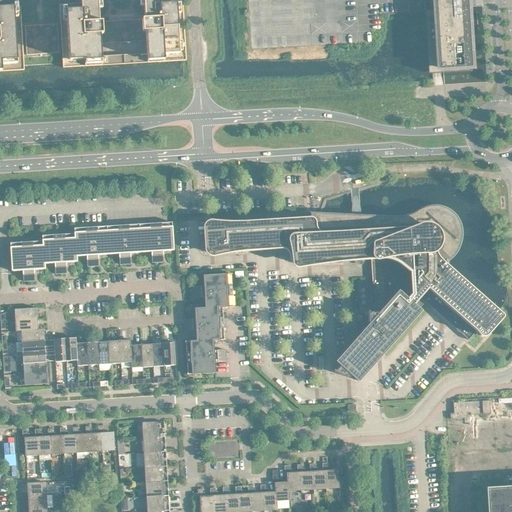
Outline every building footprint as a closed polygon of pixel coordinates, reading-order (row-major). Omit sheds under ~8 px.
[(86,59),(86,65),(103,64),(101,33),(104,33),(104,30),(109,30),(109,20),(101,21),(100,7),(103,7),(102,0),(82,0),(82,2),(80,2),(80,4),(82,4),(83,8),(67,9),(67,6),(63,6),(64,20),(68,19),(70,60),(86,59)] [(158,61),(165,60),(165,54),(181,53),(180,50),(184,49),(183,39),(180,39),(178,13),(182,13),(181,2),(162,3),(161,0),(141,0),(141,5),(145,5),(146,18),(138,18),(138,28),(144,28),(144,31),(147,31),(148,61),(158,61)] [(430,10),(429,10),(429,11),(433,72),(434,72),(444,71),(445,71),(473,69),(469,8),(469,7),(467,7),(466,1),(466,0),(439,0),(440,9),(430,10)] [(0,70),(3,70),(3,64),(19,63),(16,16),(19,16),(19,3),(15,3),(15,6),(0,6),(0,70)] [(28,54),(60,52),(58,23),(26,25),(28,54)] [(243,221),(231,220),(224,220),(213,219),(212,219),(211,219),(210,220),(209,220),(208,220),(207,221),(206,222),(205,224),(205,225),(204,226),(206,249),(206,250),(207,252),(208,253),(209,254),(211,255),(212,255),(213,255),(214,255),(224,253),(230,252),(237,251),(245,250),(282,248),(283,248),(284,248),(286,248),(287,249),(288,250),(289,251),(289,252),(290,252),(291,257),(293,263),(294,264),(295,265),(295,266),(296,266),(297,267),(298,267),(299,267),(320,264),(335,262),(342,261),(357,259),(357,260),(357,261),(358,261),(358,262),(359,262),(360,263),(361,263),(362,262),(363,262),(363,261),(364,261),(364,260),(364,259),(372,258),(373,279),(370,279),(372,308),(375,308),(375,312),(369,312),(369,311),(369,323),(370,324),(371,325),(343,356),(343,355),(338,361),(341,364),(336,370),(335,370),(348,376),(349,375),(348,375),(351,372),(359,380),(364,374),(363,373),(418,311),(419,312),(421,310),(419,309),(426,301),(469,339),(477,330),(480,334),(481,334),(482,335),(483,336),(484,336),(485,336),(486,335),(487,335),(488,334),(503,317),(504,317),(504,316),(504,315),(504,314),(502,312),(445,262),(448,261),(452,258),(455,256),(457,253),(460,249),(461,245),(462,243),(463,238),(463,233),(463,229),(463,226),(462,223),(461,220),(459,216),(456,212),(453,210),(449,208),(446,206),(442,205),(438,204),(436,204),(430,205),(426,206),(423,206),(418,209),(416,210),(413,212),(410,213),(407,214),(403,215),(400,215),(397,215),(361,214),(361,213),(361,212),(360,211),(359,210),(358,210),(357,210),(356,210),(355,211),(354,212),(354,213),(325,212),(310,211),(311,216),(272,219),(243,221)] [(173,221),(140,223),(142,251),(152,250),(153,261),(164,261),(164,250),(175,249),(173,221)] [(140,223),(108,225),(109,253),(120,252),(121,263),(132,263),(131,252),(142,251),(140,223)] [(75,227),(75,232),(76,232),(77,255),(78,255),(88,254),(88,265),(100,265),(99,254),(109,253),(108,225),(75,227)] [(43,234),(43,240),(44,240),(45,262),(46,262),(56,262),(56,273),(68,272),(67,261),(78,260),(78,255),(77,255),(76,232),(75,232),(43,234)] [(44,240),(43,240),(11,242),(13,270),(24,269),(24,280),(36,279),(35,268),(46,268),(46,262),(45,262),(44,240)] [(205,296),(206,306),(206,307),(223,306),(234,306),(232,272),(204,274),(205,285),(194,285),(195,297),(205,296)] [(196,329),(197,339),(197,340),(214,339),(225,339),(223,306),(206,307),(206,306),(195,307),(196,318),(185,318),(186,330),(196,329)] [(15,308),(16,319),(39,318),(38,307),(15,308)] [(17,330),(22,330),(39,329),(39,328),(39,318),(16,319),(17,330)] [(22,330),(23,340),(45,339),(45,328),(39,328),(39,329),(22,330)] [(56,361),(67,360),(66,337),(55,338),(56,361)] [(67,360),(78,359),(77,342),(77,337),(66,337),(67,360)] [(23,340),(23,351),(46,350),(45,339),(23,340)] [(111,363),(121,362),(120,339),(109,340),(111,363)] [(121,362),(132,361),(131,344),(131,339),(120,339),(121,362)] [(197,340),(197,339),(186,340),(188,373),(216,372),(216,361),(226,360),(226,349),(215,349),(214,339),(197,340)] [(100,363),(111,363),(109,340),(98,341),(100,363)] [(78,365),(89,364),(88,341),(77,342),(78,359),(78,365)] [(89,364),(100,363),(98,341),(88,341),(89,364)] [(175,341),(163,342),(165,365),(176,364),(175,341)] [(163,342),(153,343),(154,365),(165,365),(163,342)] [(132,361),(132,367),(143,366),(142,343),(131,344),(132,361)] [(153,343),(142,343),(143,366),(154,365),(153,343)] [(23,351),(24,362),(47,360),(46,350),(23,351)] [(24,362),(25,373),(47,371),(47,360),(24,362)] [(47,371),(25,373),(25,384),(48,382),(47,371)] [(490,399),(454,402),(454,407),(454,412),(451,412),(451,418),(467,417),(467,412),(471,411),(471,414),(491,413),(490,399)] [(143,422),(144,437),(166,435),(165,420),(143,422)] [(99,424),(99,432),(101,432),(102,450),(115,449),(114,431),(104,432),(104,424),(99,424)] [(86,425),(87,433),(89,433),(90,450),(102,450),(101,432),(99,432),(92,432),(91,425),(86,425)] [(61,427),(61,434),(64,434),(65,452),(77,451),(76,433),(74,434),(67,434),(66,426),(61,427)] [(74,426),(74,434),(76,433),(77,451),(90,450),(89,433),(87,433),(79,433),(79,426),(74,426)] [(48,427),(49,435),(51,435),(52,453),(65,452),(64,434),(61,434),(54,435),(54,427),(48,427)] [(36,428),(36,436),(38,436),(39,454),(52,453),(51,435),(49,435),(41,436),(41,428),(36,428)] [(38,436),(36,436),(29,436),(28,429),(23,429),(24,437),(25,437),(27,454),(39,454),(38,436)] [(144,437),(145,451),(167,450),(166,435),(144,437)] [(145,451),(146,466),(168,465),(167,450),(145,451)] [(323,462),(324,470),(326,470),(327,487),(340,487),(339,469),(329,469),(328,462),(323,462)] [(298,464),(298,471),(301,471),(302,489),(314,488),(313,470),(311,470),(304,471),(303,463),(298,464)] [(311,463),(311,470),(313,470),(314,488),(327,487),(326,470),(324,470),(316,470),(316,463),(311,463)] [(288,472),(288,481),(289,490),(302,489),(301,471),(298,471),(291,472),(291,464),(285,464),(286,472),(288,472)] [(146,466),(147,481),(169,479),(168,465),(146,466)] [(276,482),(276,491),(277,499),(290,499),(289,490),(288,481),(279,481),(279,474),(273,474),(274,482),(276,482)] [(147,481),(148,496),(169,494),(169,479),(147,481)] [(28,482),(29,495),(47,494),(46,481),(28,482)] [(249,485),(249,492),(251,492),(252,510),(265,509),(264,491),(262,492),(254,492),(254,484),(249,485)] [(261,484),(262,492),(264,491),(265,509),(278,508),(277,499),(276,491),(267,491),(266,484),(261,484)] [(511,511),(511,484),(489,485),(491,511),(511,511)] [(236,486),(237,493),(239,493),(240,511),(252,510),(251,492),(249,492),(242,493),(241,485),(236,486)] [(223,486),(224,494),(226,494),(227,511),(240,511),(239,493),(237,493),(229,494),(229,486),(223,486)] [(211,487),(211,495),(213,495),(214,511),(220,511),(227,511),(226,494),(224,494),(217,494),(216,487),(211,487)] [(214,511),(213,495),(211,495),(204,495),(204,488),(198,488),(199,496),(201,496),(201,511),(214,511)] [(29,495),(30,508),(48,507),(47,494),(29,495)] [(148,496),(148,510),(170,509),(169,494),(148,496)]
